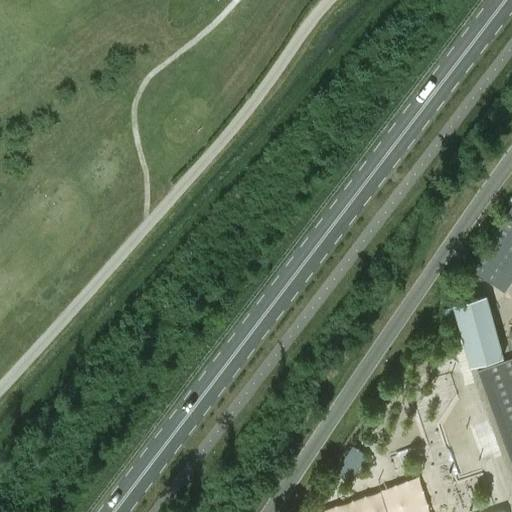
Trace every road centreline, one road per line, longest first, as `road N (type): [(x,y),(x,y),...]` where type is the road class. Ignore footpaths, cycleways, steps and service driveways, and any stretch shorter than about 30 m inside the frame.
road 1 (secondary): [(110,511),(508,0)]
road 2 (track): [(0,390),(236,125),(330,0)]
